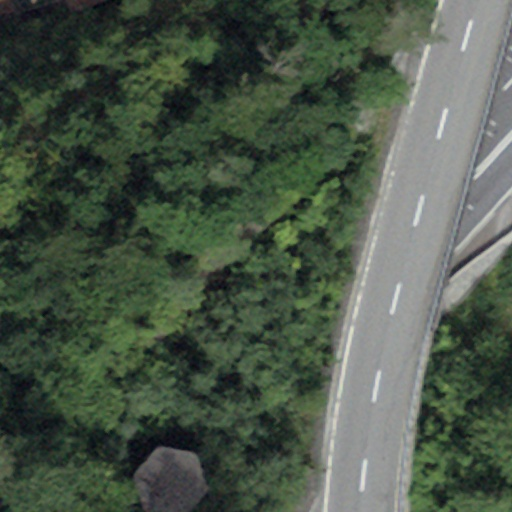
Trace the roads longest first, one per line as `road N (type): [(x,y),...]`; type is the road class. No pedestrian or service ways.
road 1 (trunk): [(144,511),(511,100)]
road 2 (primary): [(360,511),(395,304),(482,0)]
